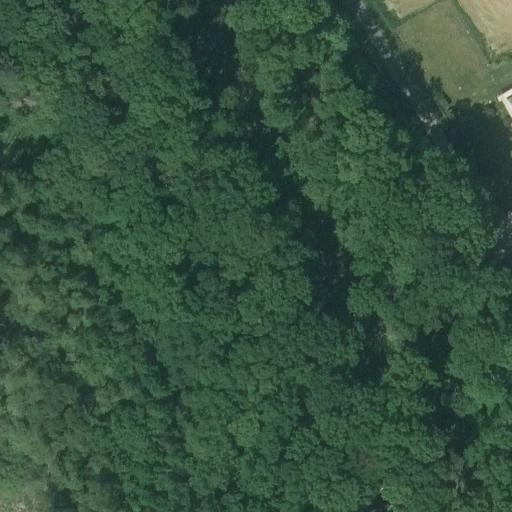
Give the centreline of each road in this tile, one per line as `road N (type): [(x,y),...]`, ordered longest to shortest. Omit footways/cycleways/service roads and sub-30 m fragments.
road 1 (track): [(364,511),(48,0)]
road 2 (unclassified): [(511,253),(352,0)]
